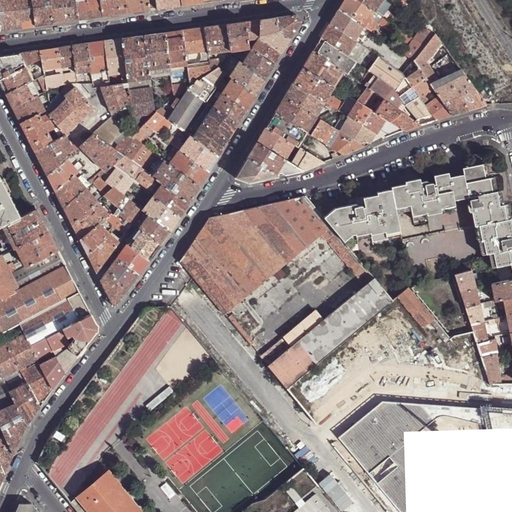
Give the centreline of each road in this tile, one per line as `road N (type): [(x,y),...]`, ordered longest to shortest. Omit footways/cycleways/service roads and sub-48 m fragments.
road 1 (unclassified): [(324,0),(0,44)]
road 2 (residential): [(212,196),(299,186),(508,119)]
road 3 (residential): [(113,333),(0,111)]
road 4 (tertiary): [(212,196),(327,0)]
road 5 (tertiary): [(113,333),(212,196)]
road 6 (tertiary): [(22,466),(37,432),(113,333)]
